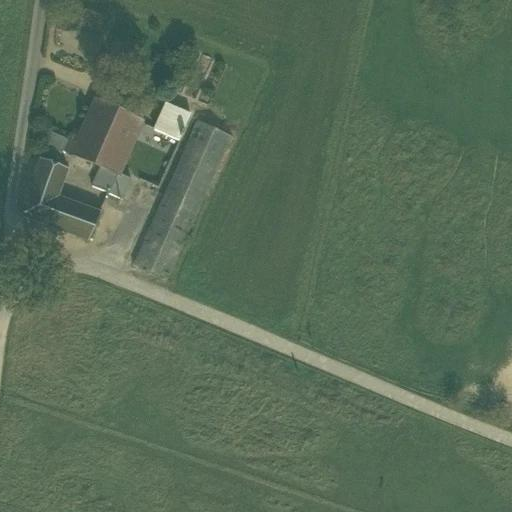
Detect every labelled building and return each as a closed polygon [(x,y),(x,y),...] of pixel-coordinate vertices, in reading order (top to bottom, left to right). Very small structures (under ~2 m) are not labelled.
[(100,168),(117,176),(118,174),(141,122),(96,102),(76,145),(70,142),(65,153),(100,168)] [(166,104),(158,122),(182,133),(190,115),(166,104)] [(131,266),(168,283),(232,138),(196,121),(131,266)] [(184,133),(182,133),(158,122),(154,131),(178,142),(180,137),(182,138),(184,133)] [(40,160),(54,165),(60,151),(65,153),(70,142),(50,133),(40,160)] [(19,216),(88,242),(99,214),(57,198),(67,170),(54,165),(40,160),(19,216)] [(92,188),(121,201),(131,180),(118,174),(117,176),(100,168),(92,188)] [(130,210),(151,219),(161,195),(140,186),(130,210)]
